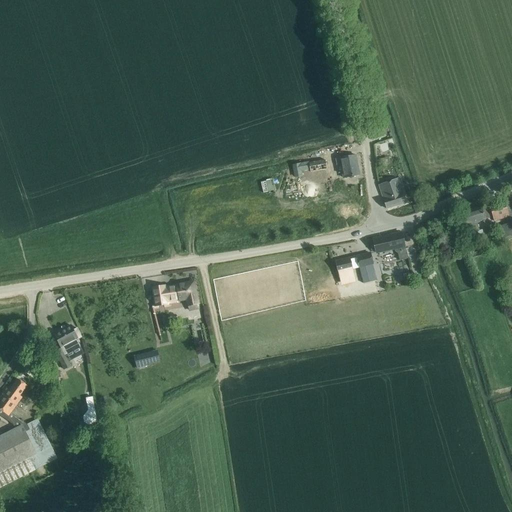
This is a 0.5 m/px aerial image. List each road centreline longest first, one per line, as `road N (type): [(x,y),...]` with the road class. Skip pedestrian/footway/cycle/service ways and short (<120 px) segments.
road 1 (unclassified): [(0,291),(373,228)]
road 2 (unclassified): [(373,228),(365,130),(335,0)]
road 3 (unclassified): [(373,228),(511,171)]
